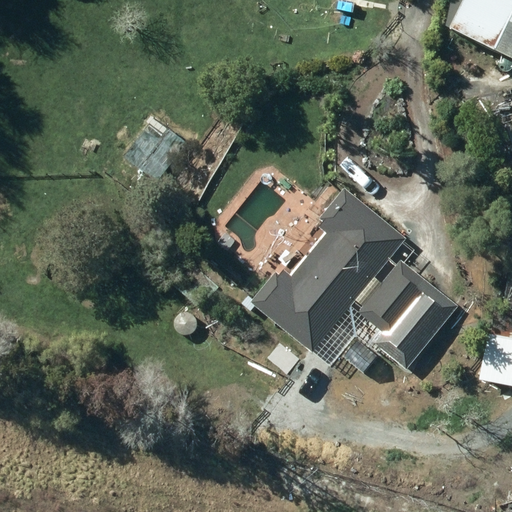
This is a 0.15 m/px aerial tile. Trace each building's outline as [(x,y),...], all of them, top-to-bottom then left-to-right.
[(511,0),(466,0),(452,30),(511,58),(511,0)] [(190,148),(158,122),(129,159),(161,184),(190,148)] [(329,230),(292,276),(285,269),(254,307),(313,355),(407,238),(347,190),(320,222),(329,230)] [(224,270),(206,253),(176,284),(194,301),(224,270)] [(402,365),(448,300),(400,266),(362,319),(384,335),(376,347),(402,365)]
